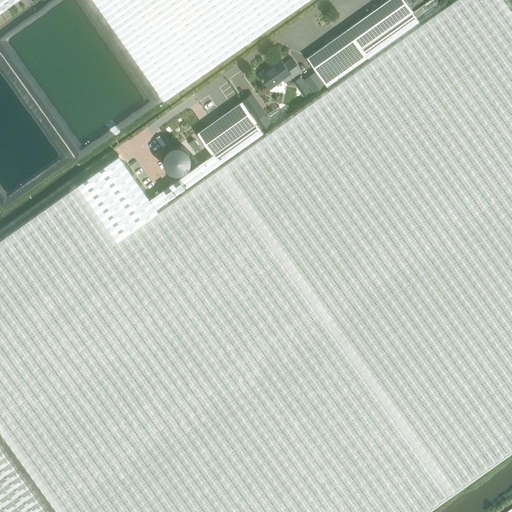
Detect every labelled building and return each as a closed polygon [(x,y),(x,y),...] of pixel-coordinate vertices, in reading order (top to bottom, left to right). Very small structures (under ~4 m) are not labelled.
[(119,154),(0,238),(0,428),(59,511),(423,511),(511,449),(511,9),(505,0),(452,0),(421,23),(264,134),(263,133),(168,200),(161,190),(150,198),(119,155),(119,154)] [(0,0),(0,13),(18,0),(0,0)] [(92,0),(120,38),(164,102),(251,41),(310,0),(92,0)] [(386,0),(347,28),(306,57),(328,87),(442,6),(437,0),(427,0),(412,11),(404,0),(386,0)] [(268,67),(259,74),(261,77),(269,88),(282,79),(285,82),(293,77),(301,71),(291,58),(284,64),(281,60),(269,69),(268,67)] [(249,95),(242,100),(256,119),(263,114),(249,95)] [(210,123),(197,133),(212,154),(256,122),(257,121),(256,119),(242,100),(213,121),(210,123)] [(279,106),(265,116),(273,126),(286,117),(279,106)] [(263,114),(256,119),(257,121),(265,132),(273,126),(265,116),(264,116),(263,114)] [(212,154),(161,190),(168,200),(263,133),(256,122),(212,154)] [(194,139),(189,142),(196,152),(201,149),(194,139)] [(171,154),(178,171),(194,164),(187,147),(171,154)] [(0,197),(0,201),(4,208),(29,192),(25,185),(5,198),(3,196),(0,197)] [(48,511),(0,444),(0,511),(48,511)]
